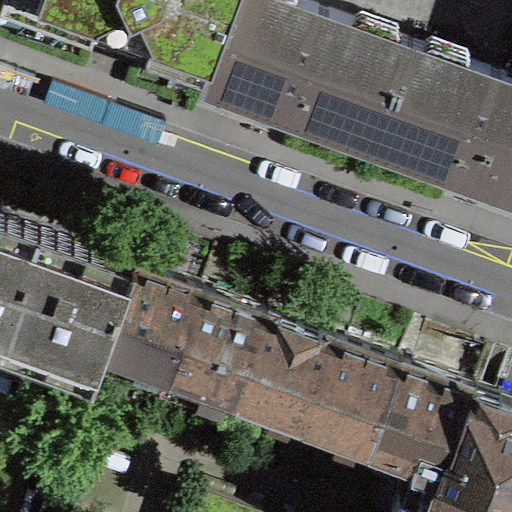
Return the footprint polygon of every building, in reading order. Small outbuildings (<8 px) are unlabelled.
[(22,0),(94,25),(142,42),(204,65),(227,0),(22,0)] [(204,65),(292,97),(376,127),(410,32),(319,0),(227,0),(204,65)] [(511,69),(509,68),(410,32),(376,127),(511,176),(511,69)] [(3,319),(39,218),(0,204),(0,332),(2,326),(0,326),(3,319)] [(92,372),(92,370),(104,337),(135,253),(39,218),(3,319),(0,326),(2,326),(20,333),(15,344),(92,372)] [(104,337),(171,362),(201,276),(135,253),(104,337)] [(171,362),(237,385),(267,300),(201,276),(171,362)] [(333,324),(267,300),(237,385),(302,409),(333,324)] [(302,409),(368,433),(399,348),(333,324),(302,409)] [(449,437),(451,438),(474,374),(399,348),(368,433),(378,436),(401,444),(411,448),(417,429),(418,426),(449,437)] [(399,481),(486,511),(511,511),(511,387),(474,374),(451,438),(450,441),(448,440),(439,465),(409,454),(399,481)] [(486,511),(399,481),(397,480),(356,465),(291,442),(286,440),(285,441),(276,468),(389,508),(387,511),(486,511)] [(259,511),(263,502),(199,479),(187,511),(259,511)]
